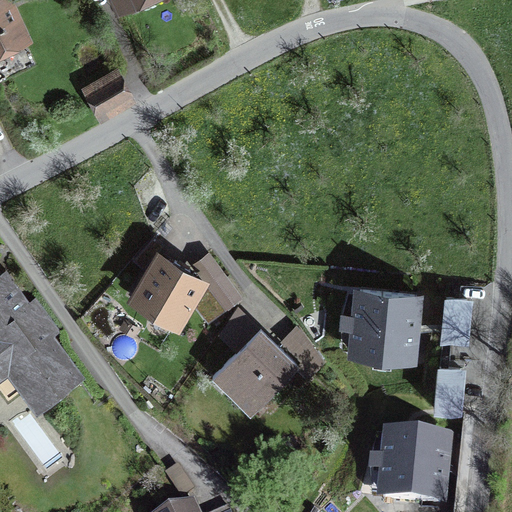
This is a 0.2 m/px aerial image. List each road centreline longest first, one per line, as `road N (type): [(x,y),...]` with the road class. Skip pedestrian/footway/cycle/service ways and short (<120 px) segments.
road 1 (unclassified): [(0,198),(313,28),(381,13),(449,35),(472,55),(495,106),(506,171),(501,328),(478,511)]
road 2 (residential): [(0,219),(133,413),(247,511)]
